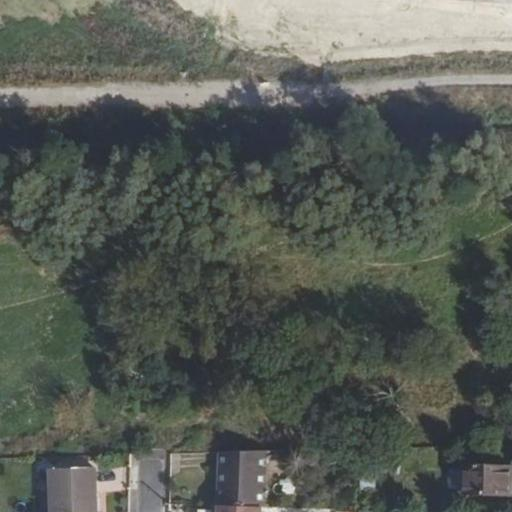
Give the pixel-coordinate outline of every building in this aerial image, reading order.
[(265,452),(219,453),(219,507),(264,509),(265,452)] [(464,466),(463,496),(509,498),(511,468),(464,466)] [(92,511),(93,469),(50,470),(50,511),(92,511)] [(104,488),(126,488),(126,476),(104,475),(104,488)] [(372,475),(360,475),(360,490),(372,490),(372,475)]
